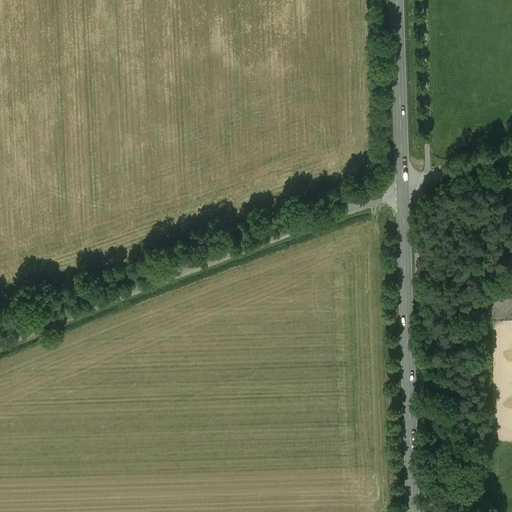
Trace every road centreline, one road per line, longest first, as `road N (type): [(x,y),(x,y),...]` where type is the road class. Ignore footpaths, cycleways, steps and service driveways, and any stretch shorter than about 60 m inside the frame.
road 1 (unclassified): [(0,343),(402,189)]
road 2 (secondary): [(413,511),(402,189)]
road 3 (secondary): [(402,189),(396,0)]
